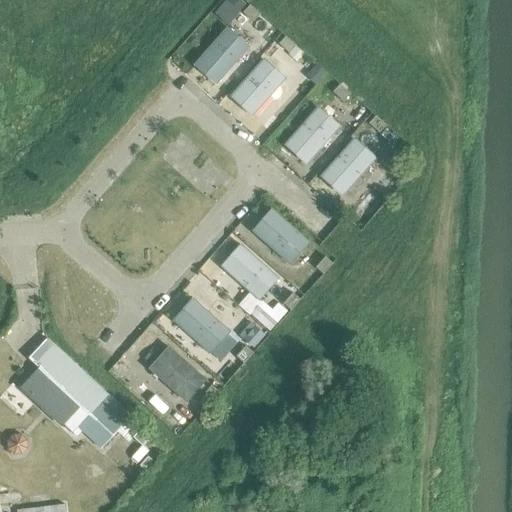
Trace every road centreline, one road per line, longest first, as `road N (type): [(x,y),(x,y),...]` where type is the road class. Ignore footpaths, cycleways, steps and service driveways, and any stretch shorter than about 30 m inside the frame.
road 1 (unclassified): [(177,96),(258,167),(142,298),(61,227)]
road 2 (unclassified): [(61,227),(177,96)]
road 3 (unknown): [(7,230),(16,336),(0,349)]
